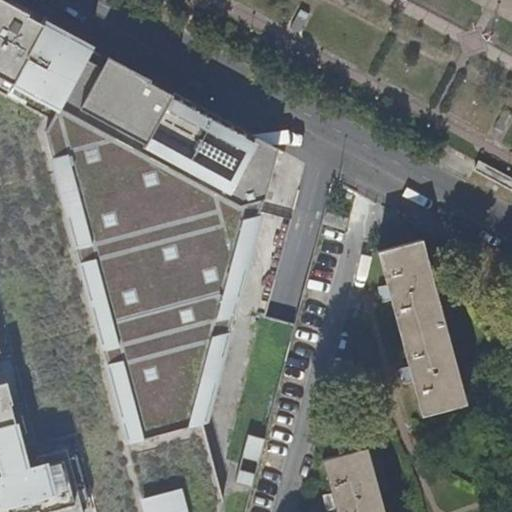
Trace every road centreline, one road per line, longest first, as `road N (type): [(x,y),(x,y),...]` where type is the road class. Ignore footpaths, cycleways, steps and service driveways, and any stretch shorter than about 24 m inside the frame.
road 1 (residential): [(287,511),(381,155)]
road 2 (motorway): [(209,0),(511,159)]
road 3 (primary): [(103,0),(381,155)]
road 4 (primary): [(381,155),(511,224)]
